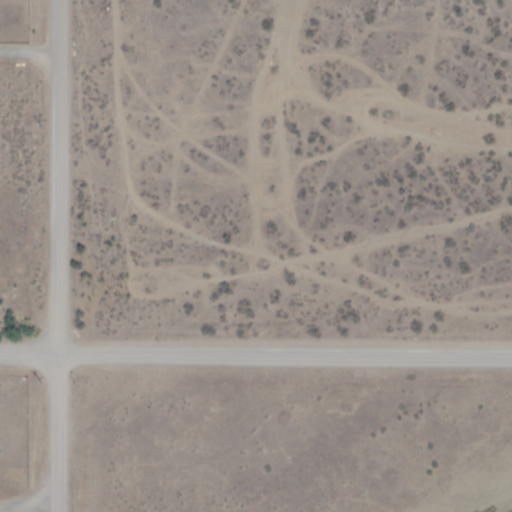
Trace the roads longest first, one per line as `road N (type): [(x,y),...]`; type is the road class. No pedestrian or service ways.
road 1 (track): [(111,0),(125,176),(142,202),(189,232),(284,258),(511,204)]
road 2 (residential): [(0,354),(511,356)]
road 3 (residential): [(55,511),(55,0)]
road 4 (track): [(325,250),(295,231),(230,162),(150,103),(112,44)]
road 5 (track): [(252,249),(253,195),(272,132),(291,0)]
road 6 (track): [(241,0),(182,113),(166,218)]
road 7 (track): [(257,173),(252,82),(280,0)]
